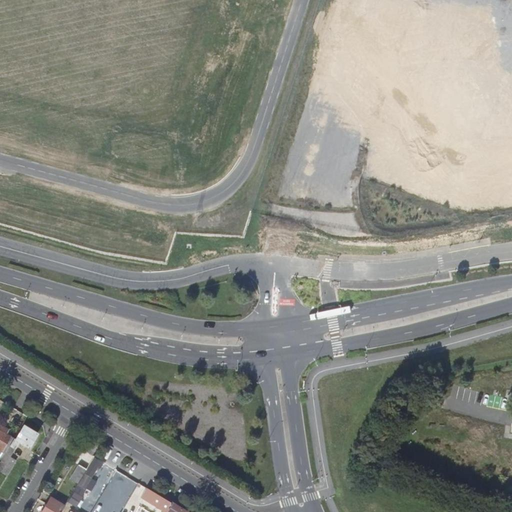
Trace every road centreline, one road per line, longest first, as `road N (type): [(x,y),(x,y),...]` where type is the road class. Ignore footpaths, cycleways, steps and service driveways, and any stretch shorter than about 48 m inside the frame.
road 1 (secondary): [(0,298),(171,354),(266,358)]
road 2 (unclassified): [(266,263),(142,281),(0,246)]
road 3 (secondary): [(263,328),(180,324),(0,274)]
road 4 (secondary): [(511,281),(284,325)]
road 5 (secondary): [(287,355),(511,306)]
road 6 (residential): [(73,413),(237,511)]
road 7 (tertiary): [(313,511),(287,355)]
road 8 (tertiary): [(266,358),(293,511)]
